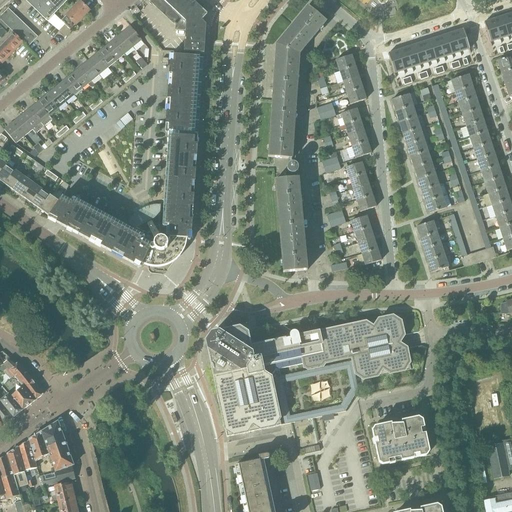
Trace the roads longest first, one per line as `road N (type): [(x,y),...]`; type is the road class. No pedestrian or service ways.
road 1 (tertiary): [(217,271),(234,51),(244,16)]
road 2 (residential): [(393,295),(372,44)]
road 3 (tertiary): [(137,318),(0,202)]
road 4 (tertiary): [(209,511),(199,430),(172,364)]
road 5 (residential): [(0,107),(118,10)]
road 6 (residential): [(511,150),(466,15)]
road 7 (residential): [(360,405),(426,392),(431,332)]
